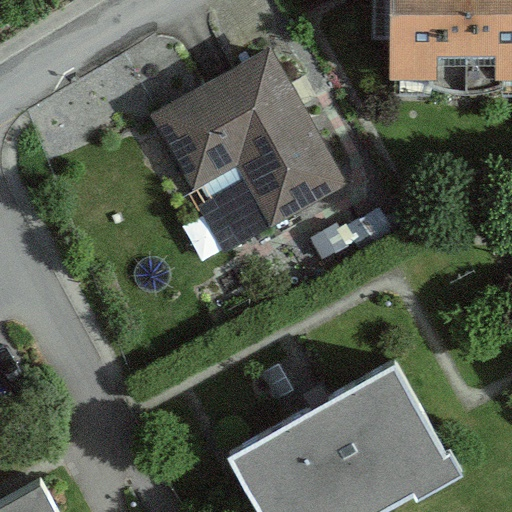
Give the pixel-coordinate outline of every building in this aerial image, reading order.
[(511,0),(372,0),(372,13),(394,13),(394,67),(430,67),(429,81),(466,88),(502,82),(502,68),(511,67),(511,0)] [(227,134),(273,216),(339,179),(268,52),(158,113),(184,158),(227,134)] [(244,293),(232,271),(215,280),(227,302),(244,293)] [(394,357),(328,394),(332,401),(313,412),(309,404),(228,449),(263,511),(368,511),(414,486),(407,474),(447,452),(394,357)] [(58,511),(39,477),(0,498),(0,511),(58,511)]
